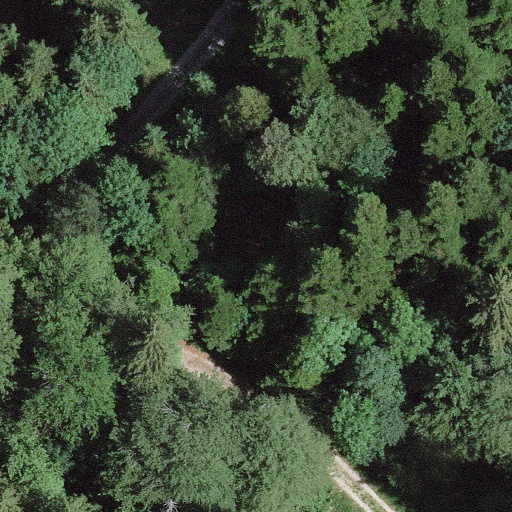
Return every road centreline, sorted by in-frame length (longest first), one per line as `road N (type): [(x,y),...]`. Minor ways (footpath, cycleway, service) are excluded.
road 1 (track): [(379,511),(308,446),(158,339),(0,295)]
road 2 (track): [(0,259),(23,252),(180,107),(249,0)]
